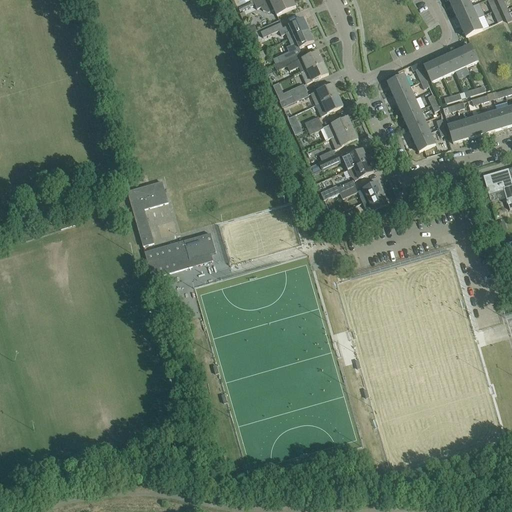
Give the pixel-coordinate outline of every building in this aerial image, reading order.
[(252,1),(254,0),(233,0),(237,8),(245,4),(252,1)] [(254,0),(252,1),(253,2),(255,7),(256,11),(261,8),(263,12),(268,14),(274,11),(277,17),(286,13),(295,8),(292,0),(270,0),(269,0),(254,0)] [(458,0),(450,4),(455,16),(472,8),(468,0),(458,0)] [(497,11),(491,0),(489,0),(487,1),(493,13),(497,11)] [(502,0),(497,2),(502,13),(508,11),(502,0)] [(250,4),(238,10),(240,13),(243,12),(245,11),(255,7),(253,2),(250,3),(250,4)] [(477,20),(472,8),(455,16),(461,27),(477,20)] [(502,22),(497,11),(493,13),(498,24),(502,22)] [(511,20),(508,11),(502,13),(507,24),(511,22),(511,20)] [(288,41),(309,31),(303,20),(283,29),(281,24),(257,35),(259,41),(278,32),(281,37),(286,35),(288,41)] [(477,20),(461,27),(466,39),(475,34),(482,31),(477,20)] [(256,31),(254,25),(246,29),(249,35),(256,31)] [(273,61),(276,66),(280,64),(296,57),(294,52),(314,43),(309,31),(288,41),(291,46),(286,49),(288,54),(278,59),(273,61)] [(459,52),(467,69),(478,64),(471,47),(459,52)] [(299,69),(301,74),(323,64),(318,52),(304,59),(302,55),(296,57),(280,64),(276,66),(274,67),(276,73),(287,68),(290,74),(299,69)] [(447,57),(455,74),(467,69),(459,52),(447,57)] [(436,62),(444,80),(455,74),(447,57),(436,62)] [(432,85),(444,80),(436,62),(424,68),(432,85)] [(323,64),(301,74),(307,85),(329,75),(323,64)] [(418,64),(411,67),(414,73),(415,72),(420,70),(418,64)] [(421,83),(426,81),(420,70),(415,72),(421,83)] [(393,96),(409,88),(404,77),(388,84),(393,96)] [(426,81),(421,83),(424,91),(429,89),(426,81)] [(316,107),(338,97),(333,85),(311,95),(316,107)] [(292,98),(306,92),(304,86),(290,93),(292,98)] [(398,107),(415,100),(409,88),(393,96),(398,107)] [(309,98),(306,92),(292,98),(295,104),(309,98)] [(506,98),(504,93),(496,95),(498,101),(506,98)] [(464,94),(452,98),(454,104),(465,100),(464,94)] [(338,97),(316,107),(321,118),(343,108),(338,97)] [(428,99),(431,107),(436,104),(433,97),(428,99)] [(454,104),(452,98),(444,100),(446,106),(454,104)] [(403,119),(420,112),(415,100),(398,107),(403,119)] [(436,104),(431,107),(435,114),(440,112),(436,104)] [(457,113),(455,107),(443,111),(445,116),(457,113)] [(502,130),(511,127),(511,120),(509,109),(497,113),(502,130)] [(409,131),(425,123),(420,112),(403,119),(409,131)] [(502,130),(497,113),(484,116),(490,134),(502,130)] [(472,120),(477,138),(490,134),(484,116),(472,120)] [(321,132),(325,142),(353,130),(348,118),(323,129),(321,124),(307,130),(310,137),(321,132)] [(305,125),(307,130),(321,124),(318,119),(305,125)] [(460,123),(465,141),(477,138),(472,120),(460,123)] [(414,142),(430,135),(425,123),(409,131),(414,142)] [(453,145),(465,141),(460,123),(448,127),(453,145)] [(353,130),(325,142),(331,139),(336,151),(358,141),(353,130)] [(430,135),(414,142),(419,154),(436,146),(430,135)] [(368,162),(363,151),(343,160),(348,172),(368,162)] [(322,164),(325,162),(336,157),(333,152),(319,158),(322,164)] [(336,157),(325,162),(328,168),(343,161),(340,155),(336,157)] [(368,162),(348,172),(350,178),(351,178),(354,181),(355,182),(359,180),(373,174),(368,162)] [(511,210),(511,180),(509,170),(483,177),(489,196),(505,191),(511,211),(511,210)] [(352,182),(337,189),(340,195),(355,188),(352,182)] [(362,204),(383,195),(378,184),(363,190),(366,196),(360,198),(362,204)] [(136,191),(128,193),(130,203),(143,248),(154,245),(144,211),(168,204),(165,194),(159,195),(156,185),(150,187),(136,191)] [(355,188),(340,195),(342,200),(358,194),(355,188)] [(331,192),(322,196),(324,202),(334,197),(333,196),(331,192)] [(383,195),(362,204),(365,210),(371,208),(373,213),(388,207),(383,195)] [(370,221),(367,215),(352,222),(354,228),(370,221)] [(504,222),(498,224),(500,233),(507,231),(504,222)] [(216,254),(210,235),(145,254),(152,280),(213,262),(211,256),(216,254)]
